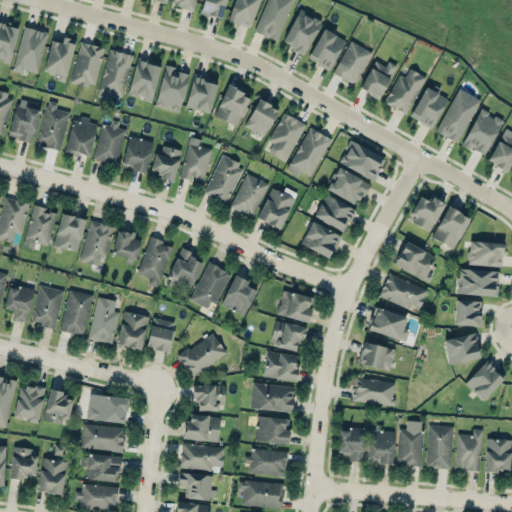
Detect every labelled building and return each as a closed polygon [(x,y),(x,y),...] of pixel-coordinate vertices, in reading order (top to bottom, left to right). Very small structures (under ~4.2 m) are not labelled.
[(195,9),(196,0),(171,0),(171,5),(195,9)] [(221,18),(224,0),(202,0),(200,14),(221,18)] [(258,0),(233,0),(227,20),(249,28),(258,0)] [(276,40),(291,0),(265,0),(254,31),(276,40)] [(297,10),(282,43),(304,54),(320,20),(297,10)] [(0,59),(9,62),(18,25),(0,20),(0,59)] [(11,70),(21,72),(22,68),(36,72),(48,33),(24,26),(11,70)] [(307,59),(330,69),(344,38),(321,28),(307,59)] [(74,39),(62,36),(61,42),(50,40),(42,72),(65,78),(74,39)] [(332,72),(354,84),(372,52),(350,40),(332,72)] [(69,81),(93,87),(104,47),(79,41),(69,81)] [(99,92),(123,96),(131,53),(107,49),(99,92)] [(129,96),(154,99),(158,60),(134,58),(129,96)] [(359,88),(379,98),(395,64),(387,61),(385,65),(373,60),(359,88)] [(188,73),(173,70),(174,66),(164,64),(154,105),(178,111),(188,73)] [(423,74),(408,69),(405,77),(396,73),(384,104),(408,113),(423,74)] [(184,106),(208,112),(217,79),(193,73),(184,106)] [(242,90),(227,83),(213,116),(236,125),(248,98),(240,94),(242,90)] [(423,85),(410,118),(433,127),(446,94),(423,85)] [(436,132),(459,142),(478,97),(455,88),(436,132)] [(0,133),(3,135),(13,94),(0,91),(0,133)] [(263,136),(277,108),(258,98),(243,126),(263,136)] [(9,137),(32,141),(39,102),(15,99),(9,137)] [(36,141),(46,143),(45,146),(59,150),(68,111),(55,108),(57,102),(46,100),(36,141)] [(483,155),(502,120),(480,108),(461,143),(483,155)] [(305,123),(283,112),(268,140),(273,142),(268,152),(285,161),(305,123)] [(65,151),(90,155),(96,121),(80,118),(79,121),(70,119),(65,151)] [(117,127),(118,121),(111,119),(110,125),(100,123),(92,159),(117,164),(125,129),(117,127)] [(330,138),(308,126),(286,169),(297,175),(299,170),(310,176),(330,138)] [(511,160),(511,131),(503,128),(487,161),(507,171),(511,160)] [(153,141),(128,135),(120,166),(145,172),(153,141)] [(211,148),(200,145),(201,139),(189,136),(179,176),(203,182),(211,148)] [(338,162),(372,181),(384,158),(350,140),(338,162)] [(174,180),(179,148),(161,146),(160,153),(153,152),(150,169),(159,171),(157,178),(174,180)] [(227,203),(242,164),(219,155),(204,193),(227,203)] [(368,181),(336,167),(326,190),(357,204),(368,181)] [(252,216),(268,183),(245,172),(229,205),(252,216)] [(293,196),(269,188),(257,219),(281,228),(293,196)] [(314,217),(345,230),(354,207),(323,195),(314,217)] [(0,210),(0,239),(11,242),(14,232),(20,234),(28,202),(3,196),(0,210)] [(444,203),(430,196),(428,200),(420,196),(408,220),(429,231),(444,203)] [(55,213),(44,211),(45,207),(32,204),(22,246),(33,248),(34,242),(48,245),(55,213)] [(431,237),(454,248),(469,216),(446,206),(431,237)] [(85,219),(60,212),(52,245),(76,252),(85,219)] [(99,255),(107,256),(113,225),(87,220),(80,262),(97,265),(99,255)] [(329,257),(340,234),(310,221),(300,244),(329,257)] [(135,260),(138,239),(133,238),(134,232),(116,229),(112,257),(135,260)] [(148,283),(158,286),(171,246),(162,244),(163,240),(149,235),(137,273),(150,277),(148,283)] [(425,280),(436,257),(405,241),(393,263),(425,280)] [(502,242),(468,241),(467,264),(501,265),(502,242)] [(200,262),(190,258),(193,252),(179,247),(167,283),(189,291),(200,262)] [(215,303),(229,272),(206,261),(189,299),(207,307),(210,300),(215,303)] [(498,270),(457,268),(457,294),(497,295),(498,270)] [(378,295),(407,308),(410,302),(419,307),(427,290),(388,272),(378,295)] [(255,290),(245,285),(247,281),(234,274),(220,304),(243,315),(255,290)] [(32,288),(8,284),(4,308),(14,309),(12,319),(27,321),(32,288)] [(61,288),(36,285),(32,321),(41,322),(40,326),(57,328),(61,288)] [(59,330),(84,335),(92,294),(67,289),(59,330)] [(276,314),(307,321),(312,296),(281,290),(276,314)] [(115,300),(96,296),(87,337),(111,343),(118,311),(113,310),(115,300)] [(453,324),(479,325),(480,300),(454,299),(453,324)] [(367,329),(404,340),(411,317),(373,307),(367,329)] [(148,317),(124,310),(115,343),(140,350),(148,317)] [(146,348),(169,351),(174,320),(151,317),(146,348)] [(269,343),(294,349),(296,342),(301,344),(305,327),(274,319),(269,343)] [(226,354),(212,332),(176,354),(190,376),(226,354)] [(448,364),(480,356),(474,332),(442,339),(448,364)] [(394,348),(362,341),(357,362),(389,369),(394,348)] [(261,375),(293,380),(298,355),(266,350),(261,375)] [(464,383),(482,400),(505,376),(487,358),(464,383)] [(16,380),(0,376),(0,426),(4,427),(16,380)] [(351,400),(391,404),(394,381),(353,377),(351,400)] [(291,411),(293,385),(251,382),(250,408),(291,411)] [(222,410),(222,384),(192,384),(192,400),(197,400),(197,410),(222,410)] [(17,385),(14,417),(39,420),(42,387),(17,385)] [(70,399),(62,397),(63,392),(49,388),(41,420),(65,425),(70,399)] [(86,420),(124,421),(126,396),(87,394),(86,420)] [(184,439),(218,440),(219,415),(186,414),(184,439)] [(287,443),(288,429),(286,429),(287,417),(256,416),(255,442),(287,443)] [(397,427),(396,464),(420,465),(422,420),(405,420),(405,428),(397,427)] [(80,448),(121,450),(122,425),(81,424),(80,448)] [(450,467),(452,425),(427,424),(425,467),(450,467)] [(338,427),(337,452),(347,452),(347,461),(362,461),(363,428),(338,427)] [(366,462),(391,463),(393,429),(368,428),(366,462)] [(455,467),(466,467),(466,470),(480,470),(481,428),(471,428),(471,433),(456,433),(455,467)] [(510,438),(484,438),(484,470),(509,471),(510,438)] [(224,447),(181,441),(178,466),(212,471),(213,465),(221,466),(224,447)] [(52,454),(63,455),(64,445),(54,444),(52,454)] [(25,474),(34,475),(37,455),(30,454),(31,448),(13,445),(8,477),(24,479),(25,474)] [(246,473),(284,475),(285,450),(250,448),(250,455),(247,455),(246,473)] [(119,456),(81,452),(80,465),(86,465),(85,478),(117,482),(119,456)] [(36,490),(61,494),(66,461),(41,457),(36,490)] [(184,485),(184,498),(209,499),(211,474),(178,472),(177,485),(184,485)] [(237,480),(237,491),(242,491),(241,506),(281,506),(282,482),(237,480)] [(115,485),(80,484),(80,491),(74,490),(74,499),(79,499),(79,509),(115,510),(115,485)] [(173,511),(207,511),(208,503),(174,502),(173,511)]
